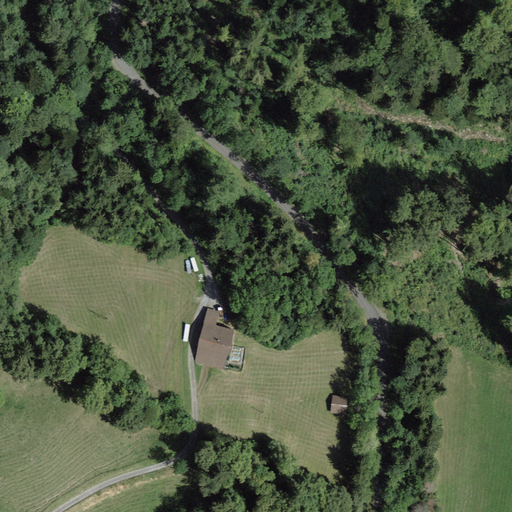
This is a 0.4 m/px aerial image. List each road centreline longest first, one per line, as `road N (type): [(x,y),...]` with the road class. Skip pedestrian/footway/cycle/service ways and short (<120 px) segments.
road 1 (unclassified): [(23,0),(28,37),(51,75),(193,240),(209,275),(192,339),(195,422),(187,451),(58,511)]
road 2 (unclassified): [(375,511),(381,349),(367,300),(304,223),(131,74),(114,33),(117,0)]
